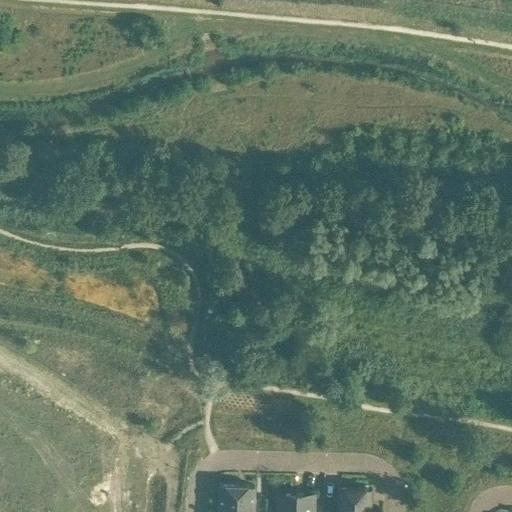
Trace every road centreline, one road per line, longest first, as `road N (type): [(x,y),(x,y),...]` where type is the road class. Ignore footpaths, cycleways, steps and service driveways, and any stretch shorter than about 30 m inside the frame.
road 1 (residential): [(394,511),(382,469),(215,459),(198,478),(197,511)]
road 2 (residential): [(0,364),(125,452),(125,511)]
